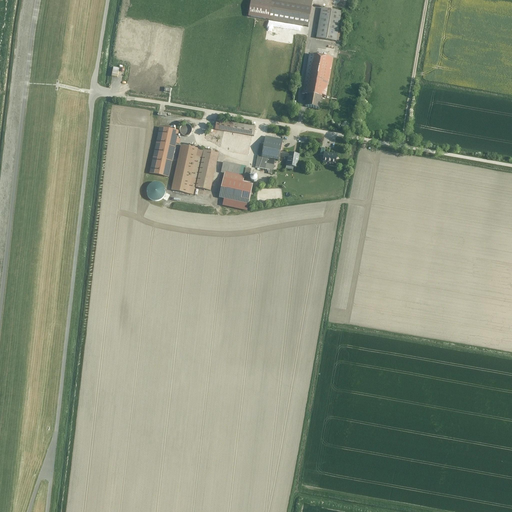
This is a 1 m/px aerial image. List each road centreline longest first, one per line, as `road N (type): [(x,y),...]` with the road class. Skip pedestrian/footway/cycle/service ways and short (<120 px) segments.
road 1 (unclassified): [(511,166),(95,91)]
road 2 (track): [(48,511),(95,91)]
road 3 (track): [(38,0),(0,323)]
road 4 (track): [(401,145),(428,0)]
